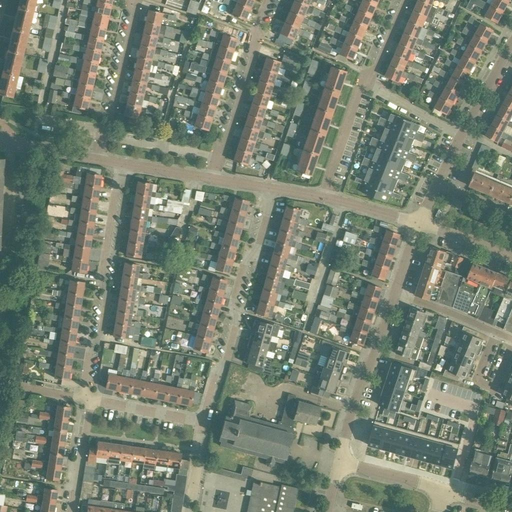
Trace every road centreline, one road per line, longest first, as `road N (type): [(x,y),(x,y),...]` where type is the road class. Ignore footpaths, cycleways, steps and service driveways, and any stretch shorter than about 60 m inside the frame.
road 1 (residential): [(200,424),(263,188)]
road 2 (residential): [(86,400),(119,164)]
road 3 (residential): [(323,197),(363,81),(406,0)]
road 4 (residential): [(418,223),(511,46)]
road 5 (residential): [(211,179),(268,0)]
road 6 (residential): [(339,464),(394,292)]
road 7 (residential): [(97,159),(133,0)]
